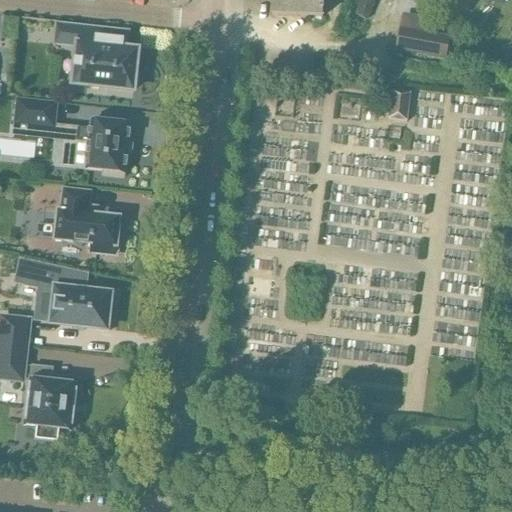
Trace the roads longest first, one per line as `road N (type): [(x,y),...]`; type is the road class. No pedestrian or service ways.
road 1 (residential): [(159,451),(174,391),(212,22)]
road 2 (residential): [(159,451),(394,470)]
road 3 (residential): [(0,0),(212,22)]
road 4 (residential): [(394,470),(511,443)]
